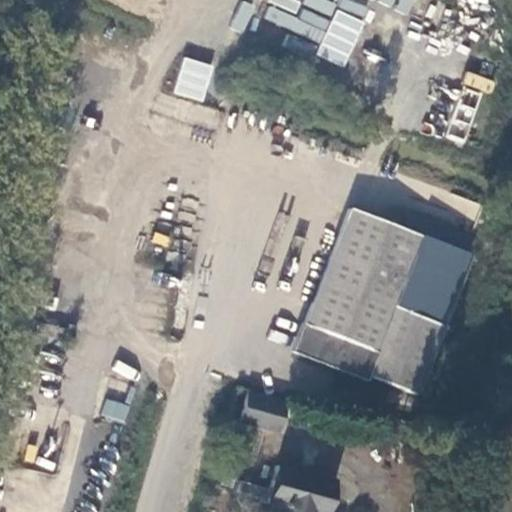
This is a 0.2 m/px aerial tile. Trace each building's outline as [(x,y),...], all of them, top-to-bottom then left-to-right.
[(325,0),(303,0),(303,2),(323,11),(328,1),(325,0)] [(409,14),(414,0),(378,0),(378,2),(409,14)] [(244,33),(254,6),(241,1),(231,28),(244,33)] [(344,68),(364,21),(336,8),(315,55),(344,68)] [(183,57),(172,93),(202,103),(214,66),(183,57)] [(465,71),(461,83),(490,93),(494,80),(465,71)] [(449,138),(461,141),(469,106),(458,104),(449,138)] [(417,398),(470,257),(355,211),(299,352),(417,398)] [(116,359),(110,371),(131,382),(137,370),(116,359)] [(105,397),(99,415),(123,423),(129,405),(105,397)] [(274,435),(283,407),(246,397),(238,426),(274,435)] [(326,511),(334,485),(275,469),(264,509),(255,506),(253,511),(326,511)] [(244,482),(241,494),(264,501),(268,488),(244,482)]
